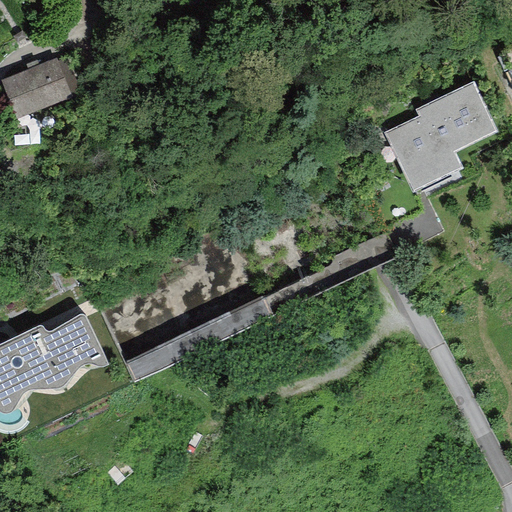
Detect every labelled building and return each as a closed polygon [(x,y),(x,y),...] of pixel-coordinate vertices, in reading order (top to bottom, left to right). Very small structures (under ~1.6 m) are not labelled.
[(511,45),(506,48),(508,52),(498,57),(505,71),(510,69),(511,72),(511,45)] [(1,81),(16,118),(70,97),(69,94),(79,90),(66,58),(57,61),(56,59),(39,66),(27,70),(1,81)] [(25,63),(27,70),(39,66),(37,59),(25,63)] [(496,131),(473,82),(415,109),(418,115),(384,131),(413,190),(462,167),(454,151),(496,131)] [(39,326),(0,342),(0,413),(6,415),(26,392),(60,390),(81,367),(98,369),(108,366),(83,313),(48,332),(39,326)]
